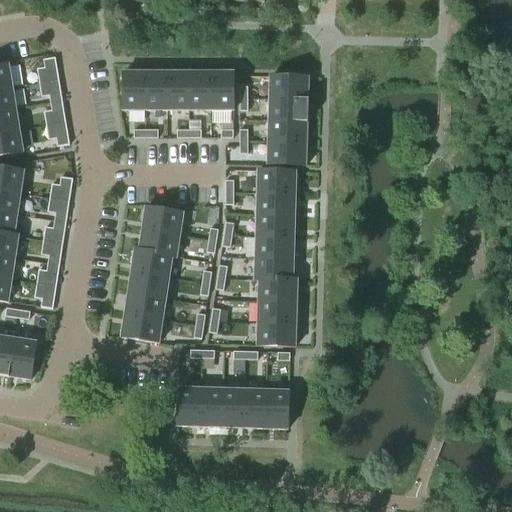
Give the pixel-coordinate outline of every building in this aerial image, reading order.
[(56,68),(55,59),(43,61),(44,70),(56,68)] [(0,68),(0,90),(12,89),(8,67),(0,68)] [(123,74),(123,112),(145,112),(145,74),(123,74)] [(167,112),(167,74),(145,74),(145,112),(167,112)] [(167,74),(167,112),(189,112),(189,74),(167,74)] [(211,112),(211,74),(189,74),(189,112),(211,112)] [(211,112),(233,112),(233,74),(211,74),(211,112)] [(308,80),(269,79),(269,101),(307,102),(308,80)] [(12,89),(0,90),(0,113),(15,111),(12,89)] [(247,101),(247,89),(239,89),(239,101),(247,101)] [(62,103),(60,95),(49,97),(50,105),(62,103)] [(247,101),(239,101),(239,113),(247,113),(247,101)] [(268,123),(306,124),(307,102),(269,101),(268,123)] [(63,111),(62,103),(50,105),(51,113),(63,111)] [(0,135),(19,132),(15,111),(0,113),(0,135)] [(267,145),(306,146),(306,124),(268,123),(267,145)] [(19,132),(0,135),(0,157),(22,154),(19,132)] [(145,140),(145,132),(133,132),(133,140),(145,140)] [(145,132),(145,140),(157,140),(157,132),(145,132)] [(189,140),(188,132),(176,132),(176,140),(189,140)] [(188,132),(189,140),(201,140),(201,132),(188,132)] [(232,140),(232,132),(221,132),(221,140),(232,140)] [(239,132),(239,144),(247,144),(247,132),(239,132)] [(69,147),(67,138),(56,140),(57,149),(69,147)] [(247,156),(247,144),(239,144),(239,156),(247,156)] [(267,145),(267,167),(305,168),(306,146),(267,145)] [(0,192),(20,195),(23,173),(0,169),(0,192)] [(295,174),(257,173),(256,195),(295,196),(295,174)] [(59,188),(71,190),(72,181),(60,179),(59,188)] [(233,183),(225,183),(225,195),(233,195),(233,183)] [(0,214),(17,217),(20,195),(0,192),(0,214)] [(233,207),(233,195),(225,195),(225,207),(233,207)] [(256,217),(294,218),(295,196),(256,195),(256,217)] [(141,232),(179,238),(183,215),(145,210),(141,232)] [(17,217),(0,214),(0,236),(18,239),(18,238),(13,237),(17,217)] [(54,222),(66,224),(67,216),(55,214),(54,222)] [(294,218),(256,217),(255,238),(293,240),(294,218)] [(64,232),(66,224),(54,222),(52,231),(64,232)] [(233,226),(225,224),(223,236),(231,238),(233,226)] [(210,230),(208,242),(216,243),(218,231),(210,230)] [(176,259),(179,238),(141,232),(138,252),(134,252),(176,259)] [(0,258),(14,260),(18,239),(0,236),(0,258)] [(230,249),(231,238),(223,236),(222,248),(230,249)] [(255,238),(254,260),(293,261),(293,240),(255,238)] [(214,255),(216,243),(208,242),(206,254),(214,255)] [(176,259),(134,252),(131,274),(168,280),(172,260),(176,260),(176,259)] [(48,257),(47,265),(59,267),(60,259),(48,257)] [(14,260),(0,258),(0,279),(11,281),(14,260)] [(292,282),(293,261),(254,260),(254,282),(296,283),(296,282),(292,282)] [(46,273),(58,275),(59,267),(47,265),(46,273)] [(219,267),(217,279),(225,280),(227,269),(219,267)] [(201,285),(209,286),(211,274),(203,273),(201,285)] [(131,274),(127,295),(165,301),(168,280),(131,274)] [(11,281),(0,279),(0,302),(8,304),(11,281)] [(223,292),(225,280),(217,279),(215,291),(223,292)] [(296,283),(254,282),(254,283),(258,283),(258,303),(296,305),(296,283)] [(199,297),(208,298),(209,286),(201,285),(199,297)] [(127,295),(124,317),(162,323),(165,301),(127,295)] [(40,309),(52,311),(54,302),(42,300),(40,309)] [(257,325),(295,326),(296,305),(258,303),(257,325)] [(19,320),(20,312),(6,310),(5,318),(19,320)] [(210,322),(218,324),(220,312),(212,310),(210,322)] [(32,322),(34,314),(20,312),(19,320),(32,322)] [(195,328),(203,329),(205,317),(197,316),(195,328)] [(158,345),(162,323),(124,317),(121,339),(158,345)] [(216,335),(218,324),(210,322),(208,334),(216,335)] [(257,325),(256,348),(295,349),(295,326),(257,325)] [(203,329),(195,328),(193,340),(201,341),(203,329)] [(15,341),(0,338),(0,377),(10,379),(15,341)] [(15,341),(10,379),(30,382),(36,344),(15,341)] [(190,352),(189,360),(202,360),(202,352),(190,352)] [(202,352),(202,360),(214,361),(214,353),(202,352)] [(233,361),(245,362),(245,354),(233,353),(233,361)] [(245,354),(245,362),(257,362),(257,354),(245,354)] [(277,363),(289,363),(289,355),(277,354),(277,363)] [(178,390),(177,428),(199,429),(200,391),(178,390)] [(199,429),(221,430),(222,391),(200,391),(199,429)] [(244,392),(222,391),(221,430),(243,430),(244,392)] [(266,393),(244,392),(243,430),(265,431),(266,393)] [(288,393),(266,393),(265,431),(287,432),(288,393)]
